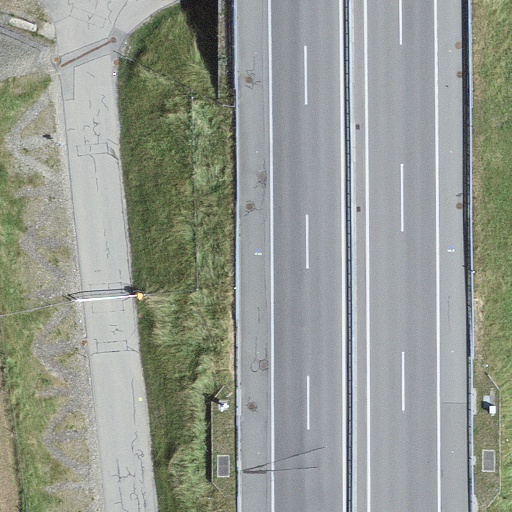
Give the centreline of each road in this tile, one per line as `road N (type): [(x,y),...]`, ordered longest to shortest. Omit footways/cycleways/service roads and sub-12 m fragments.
road 1 (motorway): [(302,0),(306,511)]
road 2 (motorway): [(405,511),(401,0)]
